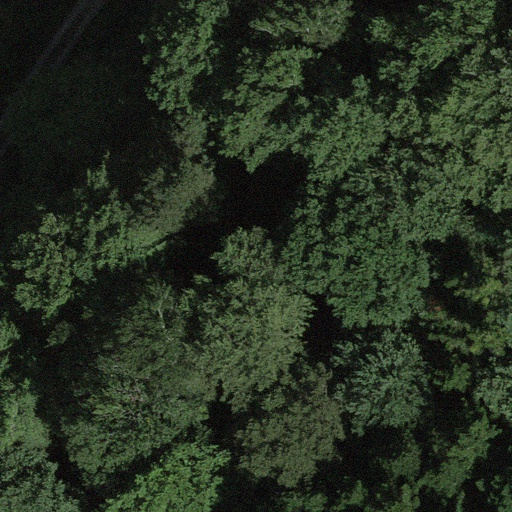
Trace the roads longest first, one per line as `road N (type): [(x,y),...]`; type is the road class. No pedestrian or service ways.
road 1 (track): [(86,511),(415,0)]
road 2 (track): [(98,0),(0,160)]
